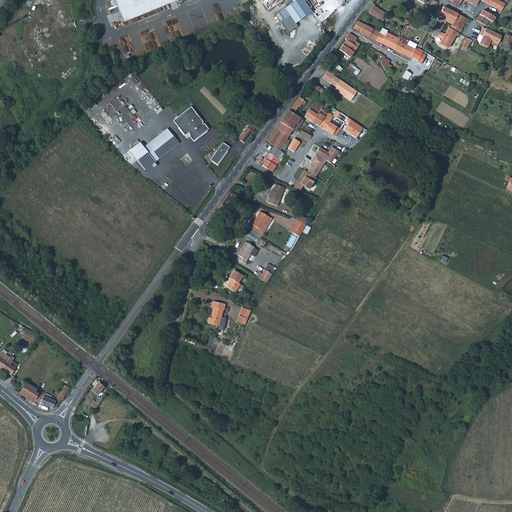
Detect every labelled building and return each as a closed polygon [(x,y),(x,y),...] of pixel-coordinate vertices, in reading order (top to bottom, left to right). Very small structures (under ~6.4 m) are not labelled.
[(113,0),(123,23),(180,0),(113,0)] [(294,0),(278,12),(289,27),(305,16),(294,0)] [(480,0),(484,2),(486,3),(500,11),(504,4),(497,0),(480,0)] [(385,13),(373,5),(368,12),(379,20),(385,13)] [(457,14),(443,7),(441,10),(438,9),(435,15),(439,17),(440,14),(453,21),(454,21),(456,18),(457,14)] [(491,15),(482,10),(475,20),(485,25),(491,15)] [(206,18),(201,20),(198,12),(190,15),(194,26),(198,25),(199,28),(208,25),(206,18)] [(469,20),(457,14),(456,18),(465,22),(467,24),(469,20)] [(454,21),(453,21),(451,24),(451,25),(459,30),(461,30),(465,22),(456,18),(454,21)] [(441,19),(435,26),(441,28),(442,25),(446,22),(441,19)] [(359,33),(375,40),(379,33),(357,21),(353,28),(359,32),(359,33)] [(435,26),(434,26),(430,34),(441,39),(439,43),(447,48),(455,35),(457,36),(459,30),(451,25),(449,28),(447,28),(444,34),(440,31),(441,29),(441,28),(435,26)] [(139,32),(147,52),(161,47),(152,27),(139,32)] [(482,27),(479,34),(480,35),(498,44),(501,36),(486,28),(485,29),(482,27)] [(356,38),(349,32),(344,39),(345,40),(341,46),(342,47),(340,50),(349,58),(359,44),(354,40),(356,38)] [(379,33),(375,40),(380,43),(384,35),(379,33)] [(505,34),(503,40),(510,42),(511,36),(505,34)] [(384,35),(380,43),(394,49),(399,39),(391,35),(390,38),(384,35)] [(498,44),(480,35),(478,40),(481,42),(480,44),(486,47),(488,43),(497,47),(498,44)] [(409,41),(401,36),(399,39),(400,39),(415,47),(415,46),(408,42),(409,41)] [(124,37),(119,39),(126,59),(136,55),(132,43),(127,44),(124,37)] [(466,37),(461,46),(466,49),(471,40),(466,37)] [(399,39),(394,49),(410,57),(410,56),(414,48),(415,47),(400,39),(399,39)] [(414,48),(410,56),(418,60),(417,62),(420,64),(425,55),(417,51),(418,50),(414,48)] [(374,58),(381,62),(384,58),(385,56),(377,51),(374,58)] [(381,62),(381,64),(384,69),(389,61),(384,58),(381,62)] [(349,63),(346,68),(355,75),(359,70),(349,63)] [(412,71),(406,68),(403,75),(408,77),(412,71)] [(350,100),(356,90),(325,71),(321,78),(334,87),(333,89),(350,100)] [(296,101),(292,108),(298,112),(306,102),(300,97),(296,101)] [(271,111),(275,106),(270,100),(265,105),(271,111)] [(315,101),(309,109),(314,112),(319,104),(315,101)] [(313,122),(318,126),(327,113),(322,109),(323,107),(319,104),(314,112),(318,114),(313,122)] [(167,116),(172,112),(167,106),(162,110),(167,116)] [(194,142),(209,129),(191,107),(173,122),(185,136),(188,134),(194,142)] [(309,109),(305,116),(313,122),(318,114),(314,112),(309,109)] [(289,110),(285,116),(298,125),(297,127),(298,128),(303,121),(303,119),(289,110)] [(318,126),(336,136),(341,128),(337,126),(336,126),(333,124),(335,121),(332,119),(334,116),(328,112),(327,113),(318,126)] [(284,124),(280,131),(289,136),(292,130),(295,132),(298,128),(297,127),(298,125),(285,116),(281,122),(284,124)] [(238,138),(238,139),(244,143),(252,132),(252,131),(255,126),(250,122),(238,138)] [(275,128),(271,134),(278,137),(277,139),(284,143),(287,145),(290,140),(287,138),(289,136),(280,131),(275,128)] [(168,130),(145,149),(149,154),(172,135),(168,130)] [(274,145),(263,162),(268,165),(267,167),(272,171),(279,159),(277,158),(282,151),(281,150),(284,143),(277,139),(278,137),(271,134),(266,140),(274,145)] [(130,153),(139,164),(150,155),(152,159),(175,139),(172,135),(149,154),(145,149),(140,144),(130,153)] [(175,139),(152,159),(150,155),(139,164),(146,172),(179,144),(175,139)] [(224,143),(211,160),(218,165),(230,148),(224,143)] [(301,186),(308,190),(325,160),(330,164),(338,151),(330,147),(327,151),(318,146),(305,170),(303,169),(292,187),(299,191),(301,186)] [(274,205),(283,187),(274,183),(271,189),(269,189),(266,196),(264,200),(274,205)] [(256,216),(255,215),(250,223),(252,223),(249,227),(260,234),(263,230),(259,228),(267,215),(259,210),(256,216)] [(303,221),(306,222),(308,219),(301,214),(299,218),(303,221)] [(259,228),(263,230),(271,218),(267,215),(259,228)] [(303,227),(296,222),(290,230),(298,235),(298,234),(303,227)] [(249,229),(246,237),(256,242),(260,234),(249,229)] [(239,255),(237,258),(243,262),(253,246),(245,242),(242,247),(240,246),(236,254),(238,255),(239,255)] [(259,277),(267,282),(272,273),(264,269),(259,277)] [(234,270),(230,276),(231,277),(230,278),(226,286),(235,292),(240,283),(238,282),(242,275),(234,270)] [(210,317),(208,323),(217,325),(217,328),(224,329),(227,318),(222,317),(223,310),(224,310),(225,304),(212,302),(211,307),(213,308),(211,317),(210,317)] [(238,315),(247,318),(250,310),(242,307),(238,315)] [(28,330),(21,325),(19,328),(21,329),(20,331),(24,335),(28,330)] [(28,330),(24,335),(31,340),(35,335),(28,330)] [(7,360),(1,368),(10,374),(17,364),(12,360),(14,358),(10,356),(7,360)] [(98,382),(92,390),(97,394),(103,386),(98,382)] [(22,389),(19,393),(30,400),(31,397),(35,391),(36,389),(25,383),(22,389)] [(38,393),(34,399),(40,403),(51,407),(55,408),(60,403),(69,388),(65,385),(55,401),(44,396),(38,393)] [(96,407),(102,398),(99,396),(95,401),(94,400),(91,403),(96,407)]
